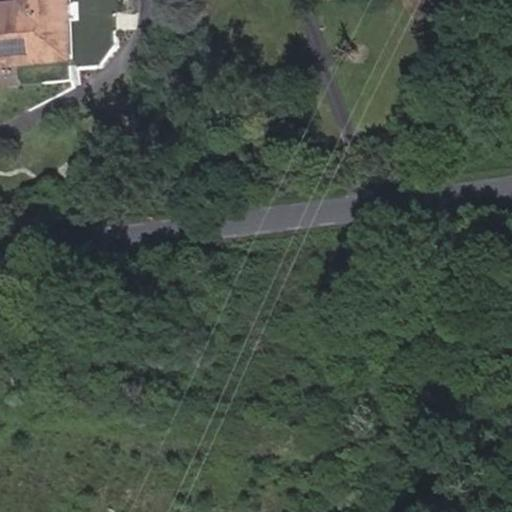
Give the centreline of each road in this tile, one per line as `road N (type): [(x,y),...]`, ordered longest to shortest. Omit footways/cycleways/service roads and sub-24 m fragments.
road 1 (tertiary): [(0,251),(511,191)]
road 2 (unknown): [(490,0),(374,190)]
road 3 (track): [(364,210),(374,190),(370,157),(318,0)]
